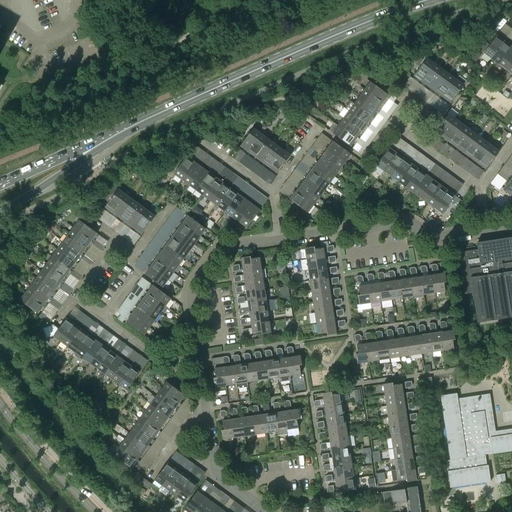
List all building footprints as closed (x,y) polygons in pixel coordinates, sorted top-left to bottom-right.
[(496,36),(489,46),(484,42),(478,50),(491,59),(504,41),(496,36)] [(511,47),(504,41),(491,59),(498,64),(511,47)] [(511,60),(511,47),(498,64),(505,70),(511,60)] [(476,53),(471,60),(475,62),(480,56),(476,53)] [(421,82),(434,64),(426,58),(413,76),(421,82)] [(434,64),(421,82),(428,87),(441,69),(434,64)] [(449,75),(441,69),(428,87),(435,93),(449,75)] [(459,74),(455,79),(456,80),(442,98),(450,104),(467,81),(459,74)] [(449,75),(435,93),(442,98),(456,80),(455,79),(449,75)] [(388,95),(387,95),(370,82),(364,90),(382,103),(386,97),(388,95)] [(382,103),(364,90),(359,97),(377,110),(382,103)] [(311,95),(306,102),(311,106),(316,99),(311,95)] [(377,110),(359,97),(354,104),(371,118),(377,110)] [(354,104),(353,105),(349,102),(344,109),(348,112),(366,125),(371,118),(354,104)] [(348,112),(343,119),(361,132),(366,125),(348,112)] [(442,138),(455,120),(447,114),(434,132),(442,138)] [(361,132),(343,119),(338,126),(355,139),(361,132)] [(462,125),(455,120),(442,138),(449,143),(462,125)] [(338,126),(337,126),(333,123),(328,131),(350,147),(355,139),(338,126)] [(462,125),(449,143),(456,148),(469,130),(462,125)] [(262,129),(259,133),(253,129),(240,146),(247,152),(263,131),(262,129)] [(469,130),(456,148),(463,154),(477,136),(469,130)] [(263,131),(247,152),(255,157),(268,140),(262,135),(265,132),(263,131)] [(484,141),(477,136),(463,154),(471,159),(484,141)] [(268,140),(255,157),(262,163),(275,145),(268,140)] [(491,146),(484,141),(471,159),(478,164),(491,146)] [(327,149),(345,162),(351,155),(333,142),(327,149)] [(275,145),(262,163),(269,168),(282,150),(275,145)] [(491,146),(478,164),(485,170),(499,152),(491,146)] [(383,172),(396,154),(389,148),(376,166),(383,172)] [(327,149),(322,156),(340,170),(345,162),(327,149)] [(282,150),(269,168),(277,174),(290,156),(282,150)] [(403,159),(396,154),(383,172),(390,177),(403,159)] [(181,180),(194,162),(187,156),(173,174),(181,180)] [(322,156),(316,164),(334,177),(340,170),(322,156)] [(403,159),(390,177),(398,182),(411,164),(403,159)] [(194,162),(181,180),(188,185),(201,167),(194,162)] [(316,164),(311,171),(329,184),(334,177),(316,164)] [(418,170),(411,164),(398,182),(405,187),(418,170)] [(209,172),(201,167),(188,185),(195,190),(209,172)] [(425,175),(418,170),(405,187),(412,193),(425,175)] [(329,184),(311,171),(305,178),(323,191),(329,184)] [(216,178),(209,172),(195,190),(203,196),(216,178)] [(432,180),(425,175),(412,193),(419,198),(432,180)] [(216,178),(203,196),(210,201),(223,183),(216,178)] [(305,178),(300,185),(318,199),(323,191),(305,178)] [(440,186),(432,180),(419,198),(427,203),(440,186)] [(377,182),(373,187),(378,191),(382,185),(377,182)] [(223,183),(210,201),(217,207),(230,189),(223,183)] [(511,185),(508,183),(502,190),(511,197),(511,185)] [(318,199),(300,185),(295,193),(313,206),(318,199)] [(118,189),(118,190),(113,186),(103,199),(108,203),(105,207),(112,213),(125,195),(118,189)] [(447,191),(440,186),(427,203),(434,209),(447,191)] [(238,194),(230,189),(217,207),(224,212),(238,194)] [(447,191),(434,209),(442,214),(450,203),(455,197),(447,191)] [(313,206),(295,193),(289,200),(307,213),(313,206)] [(245,199),(238,194),(224,212),(231,217),(245,199)] [(125,195),(112,213),(119,218),(133,200),(125,195)] [(455,197),(450,203),(455,207),(459,200),(455,197)] [(252,205),(245,199),(231,217),(239,223),(252,205)] [(140,206),(133,200),(119,218),(127,224),(140,206)] [(260,210),(252,205),(239,223),(246,228),(260,210)] [(147,211),(140,206),(127,224),(134,229),(147,211)] [(195,207),(192,211),(199,216),(201,214),(202,212),(195,207)] [(155,217),(147,211),(134,229),(142,235),(155,217)] [(199,216),(197,218),(204,223),(207,219),(201,214),(199,216)] [(188,216),(182,224),(200,237),(206,229),(188,216)] [(430,218),(426,223),(432,227),(435,229),(439,224),(430,218)] [(79,220),(73,228),(91,241),(97,233),(79,220)] [(200,237),(182,224),(177,231),(195,244),(200,237)] [(91,241),(73,228),(68,235),(86,249),(91,241)] [(195,244),(177,231),(171,238),(189,251),(195,244)] [(86,249),(68,235),(62,243),(80,256),(86,249)] [(171,238),(166,245),(184,258),(189,251),(171,238)] [(477,250),(457,253),(464,295),(472,293),(477,323),(511,317),(511,244),(511,245),(511,239),(476,244),(477,250)] [(80,256),(62,243),(57,250),(75,263),(80,256)] [(184,258),(166,245),(161,253),(179,266),(184,258)] [(316,261),(325,259),(323,248),(314,250),(314,247),(305,249),(306,260),(315,258),(316,261)] [(75,263),(57,250),(52,257),(70,271),(75,263)] [(161,253),(155,260),(173,273),(179,266),(161,253)] [(70,271),(52,257),(46,264),(64,278),(70,271)] [(252,270),(261,269),(259,258),(251,259),(250,257),(241,258),(242,269),(251,268),(252,270)] [(328,281),(325,259),(316,261),(315,258),(306,260),(309,281),(319,280),(319,282),(328,281)] [(173,273),(155,260),(150,267),(168,280),(173,273)] [(46,264),(41,272),(59,285),(64,278),(46,264)] [(168,280),(150,267),(144,275),(162,288),(168,280)] [(263,279),(261,269),(252,270),(251,268),(242,269),(244,280),(253,278),(253,281),(263,279)] [(59,285),(41,272),(36,279),(54,292),(59,285)] [(445,273),(434,275),(435,284),(433,285),(434,294),(445,292),(444,283),(446,283),(445,273)] [(434,275),(423,277),(425,286),(422,286),(424,295),(434,294),(433,285),(435,284),(434,275)] [(423,277),(412,278),(414,287),(411,288),(413,297),(424,295),(422,286),(425,286),(423,277)] [(264,290),(263,279),(253,281),(253,278),(244,280),(246,290),(255,289),(255,291),(264,290)] [(412,278),(402,280),(403,289),(401,289),(402,299),(413,297),(411,288),(414,287),(412,278)] [(54,292),(36,279),(30,286),(48,299),(54,292)] [(319,280),(309,281),(311,292),(320,290),(320,293),(330,291),(328,281),(319,282),(319,280)] [(402,280),(391,282),(393,291),(390,291),(392,300),(402,299),(401,289),(403,289),(402,280)] [(391,282),(380,283),(382,292),(379,293),(381,302),(392,300),(390,291),(393,291),(391,282)] [(380,283),(370,285),(371,294),(369,294),(370,304),(381,302),(379,293),(382,292),(380,283)] [(371,294),(370,285),(359,287),(360,295),(358,296),(359,305),(370,304),(369,294),(371,294)] [(30,286),(25,293),(43,307),(48,299),(30,286)] [(153,286),(147,294),(165,307),(171,299),(153,286)] [(266,301),(264,290),(255,291),(255,289),(246,290),(247,302),(256,300),(257,303),(266,301)] [(320,290),(311,292),(313,302),(322,301),(322,304),(331,302),(330,291),(320,293),(320,290)] [(43,307),(25,293),(20,301),(38,314),(43,307)] [(165,307),(147,294),(142,301),(160,314),(165,307)] [(272,300),(266,301),(257,303),(256,300),(247,302),(249,312),(258,311),(258,313),(267,312),(273,311),(272,300)] [(160,314),(142,301),(137,308),(155,321),(160,314)] [(333,313),(331,302),(322,304),(322,301),(313,302),(314,313),(323,312),(324,314),(333,313)] [(155,321),(137,308),(131,315),(149,329),(155,321)] [(269,322),(267,312),(258,313),(258,311),(249,312),(251,323),(260,321),(260,324),(269,322)] [(323,312),(314,313),(316,324),(325,322),(325,325),(335,324),(333,313),(324,314),(323,312)] [(149,329),(131,315),(126,323),(144,336),(149,329)] [(61,342),(74,324),(66,319),(53,337),(61,342)] [(260,321),(251,323),(252,334),(261,333),(261,335),(271,333),(269,322),(260,324),(260,321)] [(336,335),(335,324),(325,325),(325,322),(316,324),(318,335),(327,334),(327,336),(336,335)] [(81,330),(74,324),(61,342),(68,348),(81,330)] [(88,335),(81,330),(68,348),(75,353),(88,335)] [(453,330),(442,332),(444,341),(441,342),(443,351),(454,349),(452,340),(455,340),(453,330)] [(442,332),(432,334),(433,343),(431,343),(432,352),(443,351),(441,342),(444,341),(442,332)] [(432,334),(421,335),(422,344),(420,345),(421,354),(432,352),(431,343),(433,343),(432,334)] [(88,335),(75,353),(82,358),(95,340),(88,335)] [(421,335),(410,337),(412,346),(409,346),(411,356),(421,354),(420,345),(422,344),(421,335)] [(410,337),(400,339),(401,348),(399,348),(400,357),(411,356),(409,346),(412,346),(410,337)] [(400,339),(389,340),(390,349),(388,350),(389,359),(400,357),(399,348),(401,348),(400,339)] [(95,340),(82,358),(89,363),(103,346),(95,340)] [(389,340),(378,342),(380,351),(377,351),(379,360),(389,359),(388,350),(390,349),(389,340)] [(378,342),(367,343),(369,352),(367,353),(368,362),(379,360),(377,351),(380,351),(378,342)] [(369,352),(367,343),(357,345),(358,354),(356,354),(357,364),(368,362),(367,353),(369,352)] [(110,351),(103,346),(89,363),(97,369),(110,351)] [(117,356),(110,351),(97,369),(104,374),(117,356)] [(117,356),(104,374),(111,380),(124,362),(117,356)] [(300,356),(289,358),(291,367),(288,367),(290,376),(301,375),(299,366),(302,365),(300,356)] [(289,358),(279,359),(280,368),(278,369),(279,378),(280,383),(291,381),(290,376),(288,367),(291,367),(289,358)] [(279,359),(268,361),(269,370),(267,370),(268,380),(279,378),(278,369),(280,368),(279,359)] [(268,361),(257,363),(259,372),(256,372),(258,381),(268,380),(267,370),(269,370),(268,361)] [(132,367),(124,362),(111,380),(118,385),(132,367)] [(257,363),(247,364),(248,373),(246,374),(247,383),(258,381),(256,372),(259,372),(257,363)] [(247,364),(236,366),(237,375),(235,375),(236,384),(237,389),(248,388),(247,383),(246,374),(248,373),(247,364)] [(236,366),(225,367),(227,377),(224,377),(226,386),(236,384),(235,375),(237,375),(236,366)] [(139,373),(132,367),(118,385),(126,391),(139,373)] [(227,377),(225,367),(214,369),(216,378),(213,378),(215,388),(226,386),(224,377),(227,377)] [(423,379),(425,393),(433,392),(431,378),(423,379)] [(167,382),(161,390),(179,403),(185,396),(167,382)] [(394,397),(403,395),(401,384),(392,386),(392,383),(383,385),(385,396),(394,394),(394,397)] [(179,403),(161,390),(156,397),(174,411),(179,403)] [(333,405),(342,404),(341,394),(332,395),(331,393),(322,394),(324,404),(333,403),(333,405)] [(405,406),(403,395),(394,397),(394,394),(385,396),(386,406),(395,405),(396,407),(405,406)] [(492,455),(496,454),(495,453),(511,450),(511,429),(490,433),(490,428),(494,427),(489,394),(473,397),(474,402),(458,405),(456,394),(440,396),(440,397),(441,397),(451,460),(450,460),(450,461),(456,460),(458,470),(447,472),(450,488),(454,488),(454,487),(486,482),(486,483),(490,482),(488,466),(487,466),(486,460),(482,461),(481,457),(485,457),(485,455),(492,454),(492,455)] [(174,411),(156,397),(150,404),(169,418),(174,411)] [(333,403),(324,404),(325,415),(334,413),(335,416),(344,414),(342,404),(333,405),(333,403)] [(150,404),(145,412),(163,425),(169,418),(150,404)] [(408,427),(405,406),(396,407),(395,405),(386,406),(389,428),(399,426),(399,429),(408,427)] [(297,410),(286,412),(288,421),(285,421),(287,430),(298,429),(296,420),(299,419),(297,410)] [(163,425),(145,412),(140,419),(158,432),(163,425)] [(286,412),(276,413),(277,422),(275,423),(276,432),(277,436),(287,435),(287,430),(285,421),(288,421),(286,412)] [(276,413),(265,415),(266,424),(264,424),(265,433),(276,432),(275,423),(277,422),(276,413)] [(334,413),(325,415),(327,426),(336,424),(336,426),(345,425),(344,414),(335,416),(334,413)] [(265,415),(254,417),(256,426),(253,426),(255,435),(265,433),(264,424),(266,424),(265,415)] [(254,417),(244,418),(245,427),(243,428),(244,437),(255,435),(253,426),(256,426),(254,417)] [(244,418),(233,420),(234,429),(232,429),(233,438),(244,437),(243,428),(245,427),(244,418)] [(158,432),(140,419),(134,426),(152,440),(158,432)] [(234,429),(233,420),(222,421),(223,430),(221,431),(222,440),(233,438),(232,429),(234,429)] [(347,436),(345,425),(336,426),(336,424),(327,426),(329,436),(338,435),(338,437),(347,436)] [(152,440),(134,426),(129,434),(147,447),(152,440)] [(409,438),(408,427),(399,429),(399,426),(389,428),(391,438),(400,437),(401,439),(409,438)] [(147,447),(129,434),(124,441),(142,454),(147,447)] [(338,435),(329,436),(330,447),(339,445),(340,448),(349,446),(347,436),(338,437),(338,435)] [(411,449),(409,438),(401,439),(400,437),(391,438),(393,449),(402,448),(402,450),(411,449)] [(142,454),(124,441),(119,448),(137,461),(142,454)] [(339,445),(330,447),(332,458),(341,456),(341,458),(350,457),(349,446),(340,448),(339,445)] [(137,461),(119,448),(113,456),(131,469),(137,461)] [(402,448),(393,449),(394,460),(403,458),(404,460),(413,459),(411,449),(402,450),(402,448)] [(352,468),(350,457),(341,458),(341,456),(332,458),(333,468),(342,467),(343,469),(352,468)] [(414,470),(413,459),(404,460),(403,458),(394,460),(396,470),(405,469),(405,471),(414,470)] [(162,486),(175,468),(167,462),(152,483),(160,489),(162,486)] [(354,478),(352,468),(343,469),(342,467),(333,468),(335,479),(344,478),(344,480),(354,478)] [(182,473),(175,468),(162,486),(169,491),(182,473)] [(405,469),(396,470),(398,481),(406,480),(407,482),(416,481),(414,470),(405,471),(405,469)] [(137,473),(133,479),(138,482),(142,477),(137,473)] [(182,473),(169,491),(176,496),(190,478),(182,473)] [(190,478),(176,496),(184,502),(197,484),(190,478)] [(355,490),(354,478),(344,480),(344,478),(335,479),(337,490),(345,489),(346,492),(355,490)] [(506,487),(505,480),(501,480),(501,483),(497,484),(498,488),(506,487)] [(405,490),(383,493),(385,506),(406,503),(407,511),(420,511),(417,487),(407,488),(407,491),(405,491),(405,490)] [(186,511),(193,511),(205,497),(197,491),(184,510),(186,511)] [(204,511),(212,502),(205,497),(193,511),(204,511)] [(215,511),(219,508),(212,502),(204,511),(215,511)]
